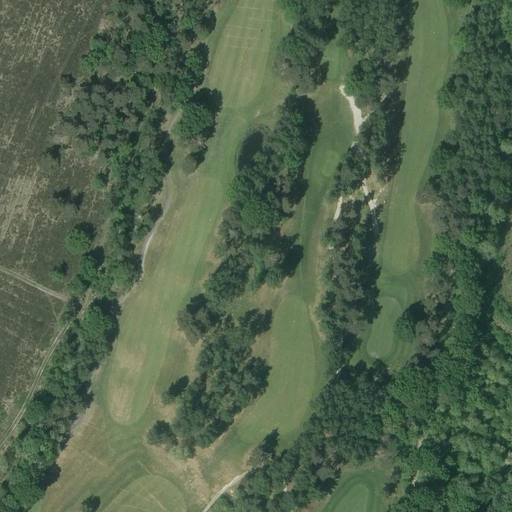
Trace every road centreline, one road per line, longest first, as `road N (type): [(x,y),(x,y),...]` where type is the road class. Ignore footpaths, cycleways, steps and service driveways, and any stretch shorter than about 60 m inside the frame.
road 1 (track): [(0,457),(85,288),(183,0)]
road 2 (track): [(511,76),(480,239),(430,395)]
